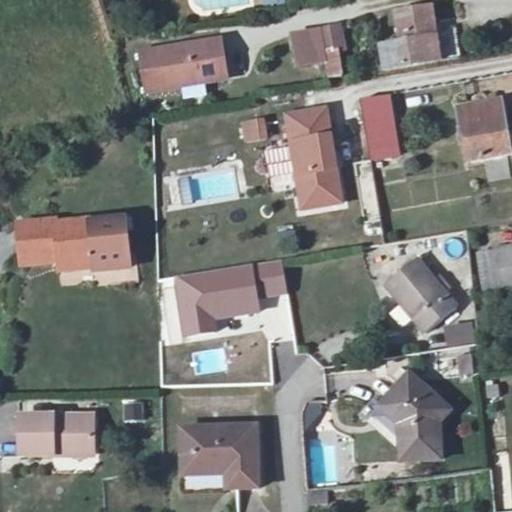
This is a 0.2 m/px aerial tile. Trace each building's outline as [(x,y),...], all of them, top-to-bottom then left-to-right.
[(436,11),(399,16),(399,17),(403,46),(383,49),(386,74),(443,65),(436,11)] [(343,29),(328,31),(332,57),(347,55),(343,29)] [(328,31),(298,36),(302,62),(332,57),(328,31)] [(145,53),(151,93),(229,81),(223,42),(145,53)] [(460,107),(470,163),(511,155),(511,143),(504,100),(460,107)] [(365,107),(372,152),(401,148),(395,102),(365,107)] [(347,207),(331,108),(290,115),(301,214),(347,207)] [(258,119),(240,123),(245,144),(262,140),(258,119)] [(265,147),(272,190),(281,188),(282,196),(294,193),(288,141),(265,147)] [(98,222),(56,226),(59,238),(99,233),(98,222)] [(59,238),(56,226),(25,230),(31,267),(70,261),(73,272),(104,267),(99,233),(59,238)] [(511,249),(481,255),(490,297),(511,292),(511,249)] [(418,257),(386,284),(427,333),(459,306),(418,257)] [(283,262),(251,265),(255,299),(287,295),(283,262)] [(220,330),(219,319),(257,314),(255,299),(251,265),(171,275),(177,324),(178,335),(220,330)] [(445,346),(474,344),(473,322),(444,324),(445,346)] [(413,379),(385,412),(423,444),(451,412),(413,379)] [(63,446),(101,445),(99,418),(28,421),(29,460),(64,458),(63,446)] [(258,431),(187,431),(187,477),(220,477),(219,495),(257,496),(258,431)] [(101,459),(101,445),(63,446),(64,458),(101,459)] [(340,497),(342,509),(360,507),(358,494),(340,497)]
